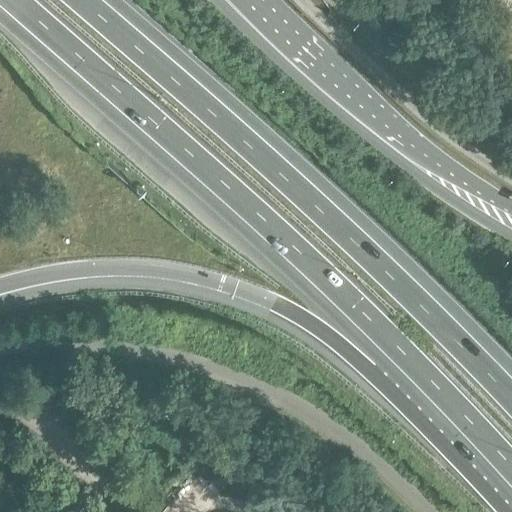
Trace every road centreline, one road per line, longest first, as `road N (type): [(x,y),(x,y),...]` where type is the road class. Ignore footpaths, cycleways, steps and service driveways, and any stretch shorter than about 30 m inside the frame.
road 1 (motorway): [(511,388),(396,271),(94,0)]
road 2 (motorway): [(3,0),(256,221),(409,369)]
road 3 (unclassified): [(436,511),(385,457),(301,393),(218,359),(132,343),(0,352)]
road 4 (motorway): [(0,288),(79,273),(182,277),(272,303),(337,341),(409,369)]
road 5 (primary): [(511,224),(398,142),(234,0)]
road 6 (motorway): [(409,369),(511,480)]
